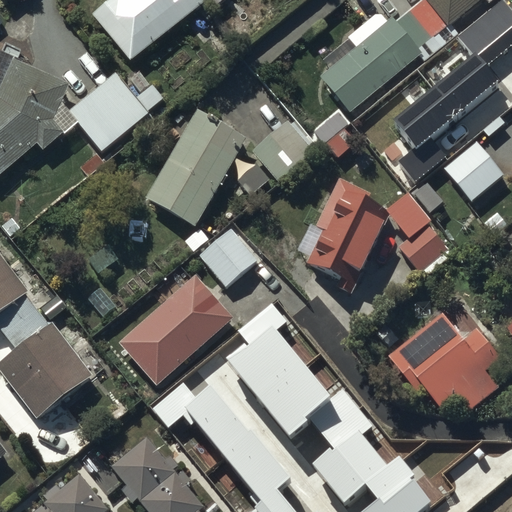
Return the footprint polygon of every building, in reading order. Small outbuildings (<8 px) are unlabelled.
[(205,2),(203,0),(110,0),(91,15),(130,63),(205,2)] [(421,0),(423,1),(397,22),(395,19),(387,25),(379,14),(320,62),(328,72),(320,78),(349,115),(362,104),(367,110),(379,101),(374,94),(420,57),(425,64),(458,38),(449,27),(482,0),(484,0),(489,6),(496,0),(421,0)] [(68,85),(0,55),(0,177),(37,146),(43,154),(64,136),(52,121),(68,85)] [(147,114),(114,75),(68,113),(101,152),(147,114)] [(426,101),(408,81),(362,121),(360,119),(348,129),(382,169),(391,161),(371,139),(375,136),(380,142),(426,101)] [(246,140),(196,111),(146,198),(195,227),(246,140)] [(313,155),(309,151),(315,146),(295,121),(289,127),(286,123),(251,152),(278,184),(313,155)] [(504,177),(474,143),(442,170),(472,205),(504,177)] [(400,159),(387,172),(407,193),(420,181),(400,159)] [(370,194),(338,181),(316,230),(321,232),(307,266),(337,278),(333,287),(350,294),(359,272),(363,274),(382,226),(386,228),(390,219),(406,240),(397,247),(401,252),(396,255),(416,282),(450,257),(426,226),(431,223),(426,216),(441,204),(423,182),(388,210),(367,200),(370,194)] [(231,229),(198,256),(224,288),(257,261),(231,229)] [(27,295),(0,257),(0,330),(16,352),(0,363),(0,369),(36,418),(90,379),(50,324),(46,327),(24,297),(27,295)] [(232,320),(194,278),(119,345),(157,387),(232,320)] [(463,345),(440,316),(387,358),(417,395),(423,391),(450,425),(511,376),(511,375),(478,333),(463,345)] [(309,440),(311,444),(274,461),(283,480),(266,487),(277,511),(369,511),(380,507),(373,490),(379,488),(373,474),(367,476),(345,429),(317,442),(315,438),(309,440)] [(147,440),(111,469),(125,486),(118,491),(130,506),(137,500),(146,511),(197,511),(202,508),(185,488),(190,484),(182,474),(178,477),(173,471),(177,468),(168,456),(163,460),(147,440)] [(0,460),(8,453),(0,443),(0,460)] [(460,445),(388,444),(420,487),(460,487),(460,445)] [(209,464),(200,471),(233,511),(240,511),(245,508),(209,464)] [(104,511),(106,510),(77,476),(59,491),(56,486),(42,498),(46,503),(41,507),(41,508),(36,511),(104,511)]
